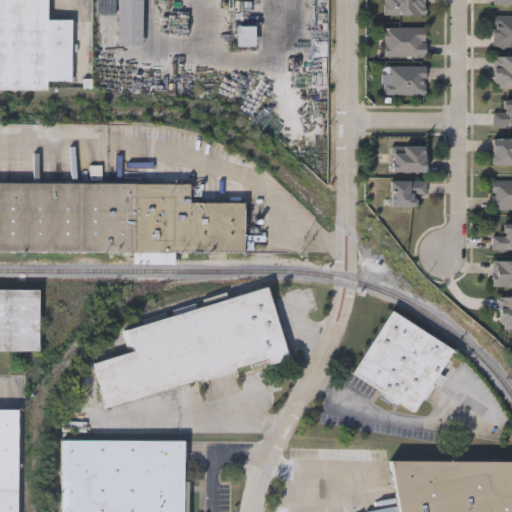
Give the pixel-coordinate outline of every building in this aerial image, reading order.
[(0,90),(0,0),(47,0),(47,91),(0,90)] [(142,0),(142,46),(117,46),(117,0),(142,0)] [(423,0),(423,16),(384,16),(384,0),(423,0)] [(511,16),(511,48),(492,48),(492,16),(511,16)] [(384,56),(384,28),(425,28),(425,56),(384,56)] [(425,95),(382,95),(382,66),(425,66),(425,95)] [(502,111),(502,100),(511,100),(511,127),(491,127),(491,111),(502,111)] [(511,139),(511,166),(491,166),(491,139),(511,139)] [(424,147),(424,173),(390,173),(390,147),(424,147)] [(511,210),(491,210),(490,181),(511,180),(511,210)] [(390,207),(390,181),(424,181),(424,195),(414,195),(414,207),(390,207)] [(0,252),(0,183),(189,184),(189,203),(243,203),(243,254),(0,252)] [(511,250),(491,250),(491,236),(501,236),(501,225),(511,225),(511,250)] [(511,260),(511,287),(491,287),(491,260),(511,260)] [(0,290),(39,290),(39,352),(0,352),(0,290)] [(94,362),(133,353),(126,326),(269,290),(287,360),(268,365),(268,364),(105,405),(94,362)] [(499,296),(511,296),(511,329),(498,329),(499,296)] [(352,375),(389,312),(452,348),(415,412),(352,375)] [(0,511),(0,410),(18,411),(16,511),(0,511)] [(61,511),(62,442),(185,443),(184,511),(61,511)] [(511,511),(397,511),(389,461),(511,461),(511,511)]
